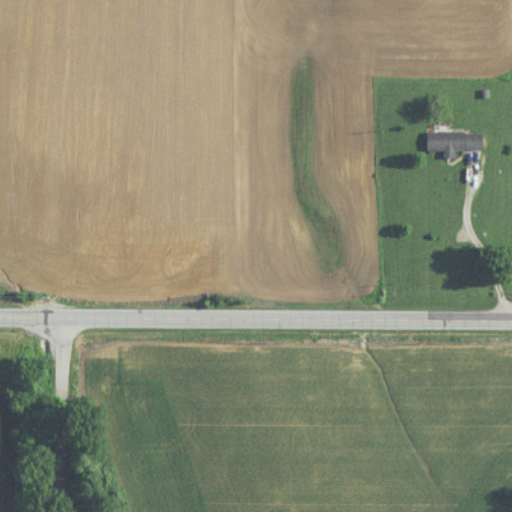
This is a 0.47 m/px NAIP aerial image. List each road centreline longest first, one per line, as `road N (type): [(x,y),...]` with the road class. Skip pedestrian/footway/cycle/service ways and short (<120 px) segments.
road 1 (primary): [(0,318),(511,322)]
road 2 (residential): [(56,511),(64,319)]
